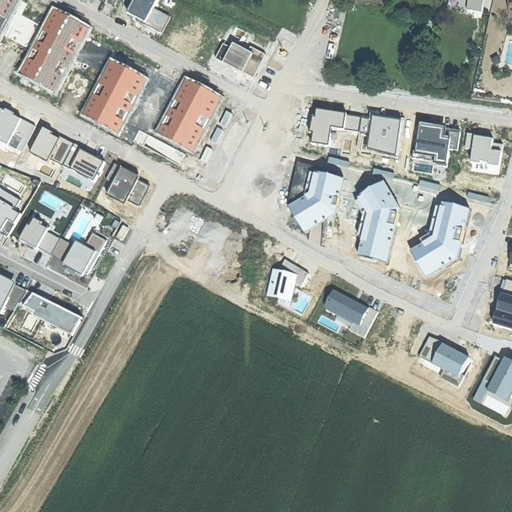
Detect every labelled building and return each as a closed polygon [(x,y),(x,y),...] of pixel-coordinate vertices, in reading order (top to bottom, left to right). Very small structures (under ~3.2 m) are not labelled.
[(0,0),(0,36),(18,0),(0,0)] [(156,0),(135,0),(128,13),(137,17),(136,20),(163,34),(171,18),(152,8),(156,0)] [(469,0),(468,11),(482,13),(484,0),(469,0)] [(50,6),(15,72),(57,94),(91,28),(50,6)] [(433,21),(425,20),(422,35),(431,36),(433,21)] [(253,77),(265,54),(250,46),(248,50),(232,42),(229,47),(223,43),(215,58),(253,77)] [(148,77),(110,58),(80,115),(118,135),(148,77)] [(156,132),(193,150),(222,97),(186,77),(156,132)] [(0,103),(0,140),(21,151),(35,123),(21,116),(23,112),(1,101),(0,103)] [(334,128),(357,132),(361,112),(313,104),(308,131),(313,132),(311,144),(331,147),(334,128)] [(406,120),(361,112),(357,132),(354,151),(399,159),(406,120)] [(54,131),(43,125),(29,150),(47,160),(49,156),(61,162),(73,140),(54,131)] [(460,131),(420,125),(418,135),(415,135),(412,156),(422,157),(423,153),(437,155),(436,163),(447,165),(449,148),(457,149),(460,131)] [(493,134),(464,130),(462,146),(470,147),(468,160),(498,164),(501,141),(492,140),(493,134)] [(94,178),(104,158),(87,149),(74,142),(64,163),(94,178)] [(349,162),(329,157),(328,163),(348,167),(349,162)] [(336,168),(297,159),(287,203),(303,229),(334,210),(342,175),(334,173),(336,168)] [(124,203),(125,200),(138,176),(140,173),(128,166),(115,160),(106,177),(113,180),(106,193),(124,203)] [(393,173),(374,168),(373,173),(392,178),(393,173)] [(138,176),(125,200),(137,205),(149,182),(138,176)] [(399,206),(382,179),(358,193),(369,211),(359,248),(386,255),(399,206)] [(441,185),(421,180),(419,186),(440,190),(441,185)] [(0,230),(0,231),(7,220),(13,223),(20,211),(15,208),(21,199),(0,187),(0,230)] [(490,198),(468,193),(467,197),(488,202),(490,198)] [(467,205),(442,199),(434,233),(410,248),(425,273),(455,254),(467,205)] [(176,221),(190,227),(196,214),(182,208),(176,221)] [(31,225),(23,239),(40,249),(41,247),(54,254),(52,257),(86,276),(88,273),(91,274),(110,241),(96,233),(88,247),(80,242),(77,246),(50,231),(53,227),(38,218),(34,226),(31,225)] [(117,237),(123,240),(129,229),(123,225),(117,237)] [(308,274),(285,259),(279,269),(272,268),(266,295),(291,301),(295,283),(301,286),(308,274)] [(22,304),(29,291),(0,275),(0,310),(5,313),(9,305),(16,310),(22,304)] [(511,281),(506,279),(492,324),(511,330),(511,281)] [(76,335),(85,319),(29,291),(22,304),(39,312),(37,316),(76,335)] [(376,312),(333,291),(325,308),(352,322),(348,330),(362,338),(376,312)] [(429,337),(419,356),(444,369),(440,377),(458,386),(464,375),(460,374),(469,358),(429,337)] [(511,363),(494,354),(473,399),(481,403),(488,391),(507,400),(511,391),(511,363)]
